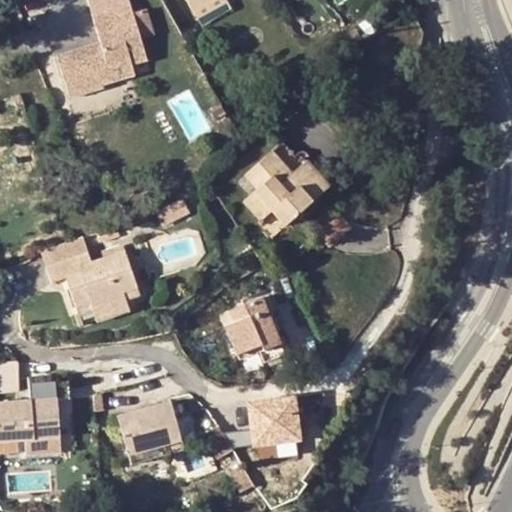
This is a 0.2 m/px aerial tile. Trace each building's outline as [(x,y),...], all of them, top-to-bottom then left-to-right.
[(185,0),(192,11),(211,0),(185,0)] [(226,0),(211,0),(192,11),(197,20),(228,2),(226,0)] [(131,63),(146,59),(139,37),(132,12),(129,4),(91,15),(99,41),(55,54),(68,97),(102,88),(101,83),(96,66),(129,58),(131,63)] [(132,12),(139,37),(152,33),(144,9),(132,12)] [(96,66),(101,83),(134,75),(131,63),(129,58),(96,66)] [(256,189),(254,192),(242,202),(259,221),(270,211),(283,225),(327,186),(303,161),(293,170),(272,148),(243,175),(256,189)] [(161,224),(175,218),(169,203),(155,211),(161,224)] [(310,224),(330,246),(350,228),(329,206),(310,224)] [(89,303),(91,310),(125,299),(122,292),(136,287),(124,251),(103,258),(105,263),(93,267),(92,262),(83,236),(50,247),(55,263),(45,266),(51,282),(65,277),(79,273),(82,283),(69,287),(75,308),(89,303)] [(45,266),(55,263),(50,247),(40,251),(45,266)] [(105,263),(103,258),(92,262),(93,267),(105,263)] [(79,273),(65,277),(69,287),(82,283),(79,273)] [(125,299),(139,295),(136,287),(122,292),(125,299)] [(267,295),(228,310),(233,322),(226,325),(237,353),(262,343),(263,349),(278,343),(266,310),(272,308),(267,295)] [(94,320),(127,309),(125,299),(91,310),(94,320)] [(89,303),(75,308),(77,313),(74,314),(78,325),(94,320),(91,310),(89,303)] [(262,343),(237,353),(239,358),(259,351),(263,349),(262,343)] [(263,349),(259,351),(263,361),(282,353),(278,343),(263,349)] [(20,357),(7,359),(10,374),(22,372),(20,357)] [(0,439),(24,437),(24,448),(61,445),(57,398),(69,397),(67,382),(28,384),(29,400),(0,401),(0,439)] [(93,396),(94,411),(104,409),(102,392),(93,396)] [(315,446),(311,395),(260,399),(264,450),(315,446)] [(128,454),(181,438),(196,434),(190,416),(175,420),(170,400),(117,415),(128,454)] [(206,429),(217,453),(227,449),(216,424),(206,429)] [(181,438),(128,454),(131,463),(183,449),(181,438)] [(222,464),(233,487),(243,483),(231,459),(222,464)]
